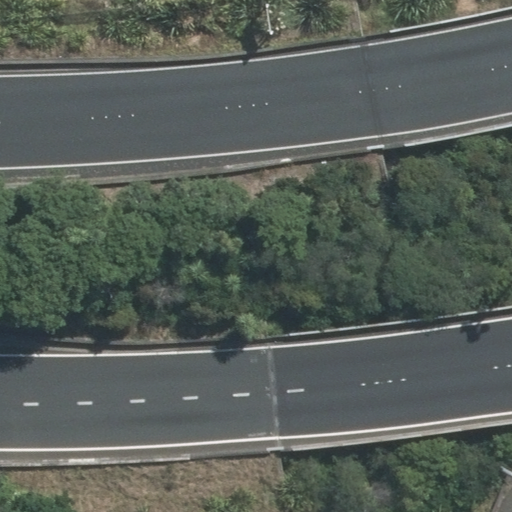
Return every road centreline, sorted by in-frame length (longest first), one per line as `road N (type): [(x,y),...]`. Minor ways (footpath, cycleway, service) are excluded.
road 1 (motorway): [(0,128),(207,119),(511,63)]
road 2 (motorway): [(511,364),(414,378),(0,403)]
